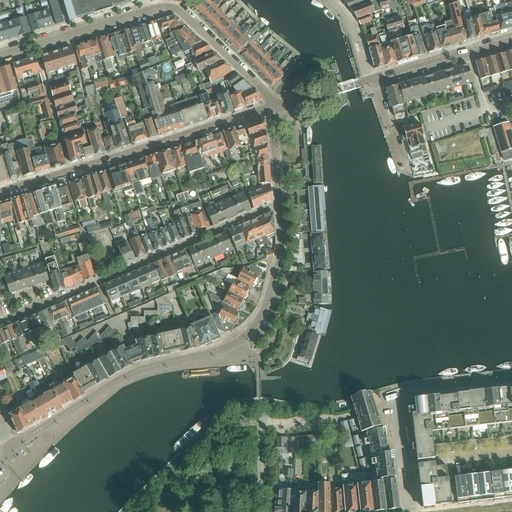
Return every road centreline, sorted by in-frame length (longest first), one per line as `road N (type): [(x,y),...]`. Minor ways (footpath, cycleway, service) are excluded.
road 1 (residential): [(11,448),(121,378),(216,351),(252,327),(280,253),(278,202)]
road 2 (residential): [(269,106),(70,170)]
road 3 (residential): [(278,202),(99,281)]
road 4 (residential): [(269,106),(179,10),(150,10)]
road 5 (residential): [(371,79),(511,42)]
road 6 (residential): [(70,170),(34,45)]
road 7 (residential): [(395,403),(406,392),(511,379)]
road 8 (residential): [(34,45),(150,10)]
